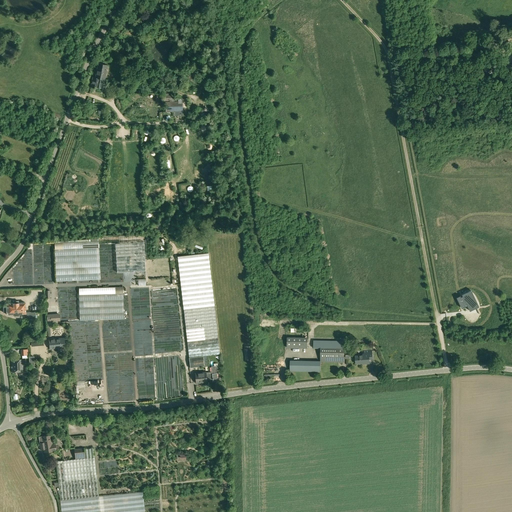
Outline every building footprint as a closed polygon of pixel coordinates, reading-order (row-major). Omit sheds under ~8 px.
[(107,65),(98,63),(95,77),(93,77),(91,87),(98,88),(103,89),(104,80),(107,65)] [(165,102),(165,112),(183,111),(182,101),(178,101),(165,102)] [(145,268),(143,239),(115,241),(117,270),(145,268)] [(54,243),(56,281),(100,279),(99,241),(54,243)] [(208,255),(178,258),(181,285),(189,357),(190,367),(204,366),(209,365),(208,355),(220,354),(211,282),(208,255)] [(123,287),(79,288),(80,320),(124,319),(123,287)] [(461,296),(457,298),(462,308),(468,306),(470,311),(476,308),(479,314),(477,308),(479,307),(479,306),(477,308),(470,293),(469,292),(472,291),(472,290),(462,295),(463,296),(461,297),(461,296)] [(26,313),(25,303),(6,304),(6,306),(3,306),(4,312),(7,312),(7,315),(14,314),(14,316),(19,316),(19,314),(22,314),(26,313)] [(43,345),(43,338),(31,339),(31,346),(43,345)] [(65,351),(65,348),(64,338),(49,339),(50,349),(58,348),(59,352),(65,352),(65,351)] [(287,348),(308,348),(308,339),(287,339),(287,348)] [(313,347),(320,347),(320,361),(290,360),(290,371),(320,371),(320,362),(344,362),(344,341),(313,340),(313,347)] [(364,355),(355,356),(356,364),(364,363),(364,364),(369,363),(369,360),(373,359),(372,350),(364,351),(364,355)] [(23,371),(22,359),(11,360),(12,372),(23,371)] [(212,371),(210,372),(210,376),(212,375),(212,379),(213,381),(218,381),(217,374),(219,373),(219,371),(218,371),(218,366),(211,366),(212,371)] [(210,376),(210,372),(198,373),(199,378),(195,378),(196,383),(204,382),(203,380),(212,379),(212,375),(210,376)] [(56,450),(55,444),(51,445),(50,435),(38,437),(41,450),(45,449),(45,452),(52,451),(52,450),(56,450)] [(56,461),(61,511),(144,511),(143,492),(99,496),(94,449),(74,451),(75,459),(56,461)]
